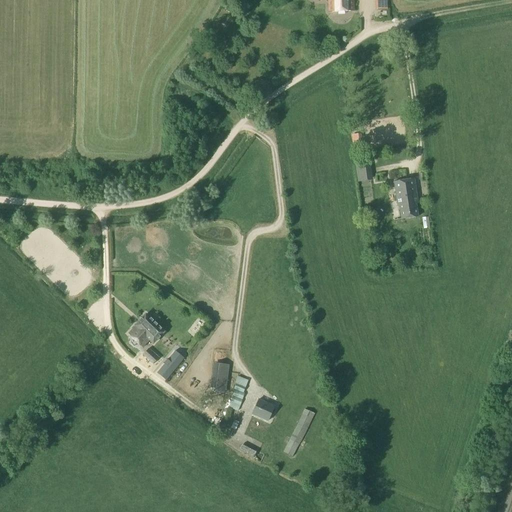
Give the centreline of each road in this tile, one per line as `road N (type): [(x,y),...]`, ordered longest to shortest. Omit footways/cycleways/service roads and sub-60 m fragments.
road 1 (track): [(0,200),(110,208),(175,198),(271,95),(371,31),(511,1)]
road 2 (unknown): [(110,208),(108,320),(115,345),(220,432)]
